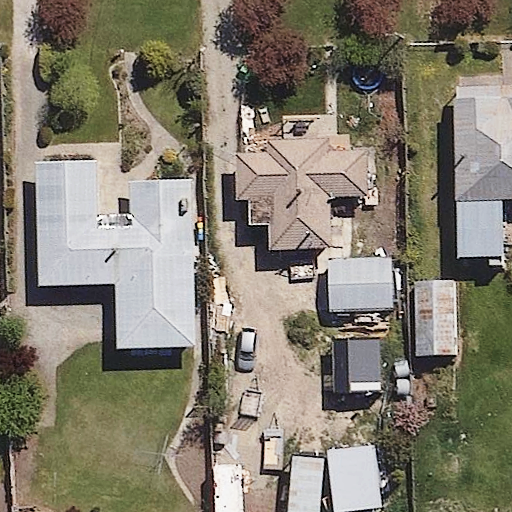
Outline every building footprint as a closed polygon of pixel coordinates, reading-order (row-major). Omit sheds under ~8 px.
[(511,268),(511,231),(506,232),(505,205),(511,204),(511,99),(458,101),(460,256),(491,255),(491,269),(511,268)] [(374,199),(374,143),(345,144),(345,137),(270,138),(270,155),(235,155),(235,205),(250,204),(250,231),(274,231),(274,254),(339,254),(339,206),(343,206),(343,200),(374,199)] [(101,168),(95,168),(95,155),(47,155),(48,168),(43,168),(44,288),(120,287),(121,351),(199,350),(198,221),(187,221),(187,208),(206,208),(206,194),(197,194),(197,174),(184,174),(184,182),(137,182),(137,211),(101,211),(101,168)] [(322,300),(322,318),(398,317),(397,259),(329,260),(330,278),(312,278),(313,300),(322,300)] [(459,272),(414,273),(416,361),(462,360),(459,272)]
